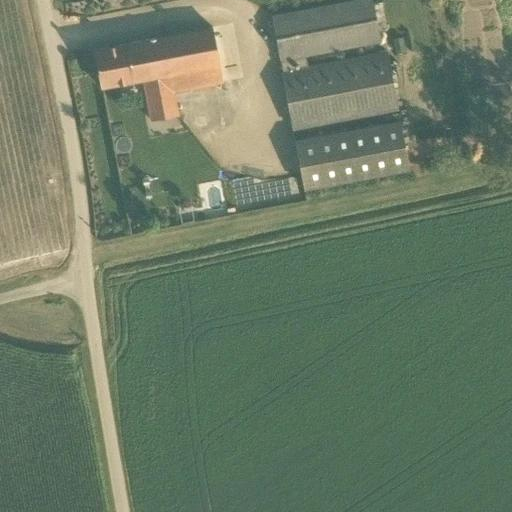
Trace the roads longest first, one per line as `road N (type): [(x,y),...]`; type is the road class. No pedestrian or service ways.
road 1 (unclassified): [(88,277),(49,0)]
road 2 (unclassified): [(128,511),(88,277)]
